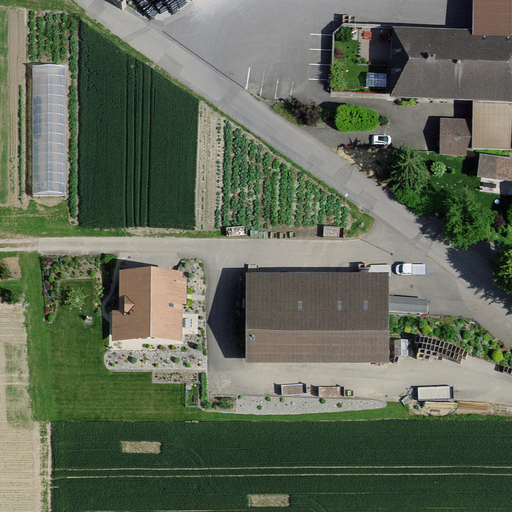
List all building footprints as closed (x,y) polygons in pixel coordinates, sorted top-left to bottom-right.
[(511,103),(511,37),(406,35),(405,101),(511,103)] [(34,64),(35,193),(67,193),(66,64),(34,64)] [(511,155),(480,157),(481,189),(511,188),(511,155)] [(198,270),(123,271),(124,348),(199,348),(198,270)] [(260,368),(401,369),(402,276),(261,275),(260,368)]
